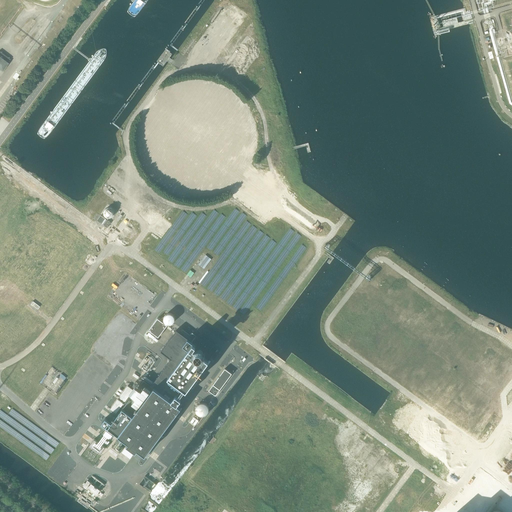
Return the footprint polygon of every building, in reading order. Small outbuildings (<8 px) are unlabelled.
[(509,43),(507,36),(496,39),(498,45),(509,43)] [(0,69),(2,71),(9,60),(0,52),(0,69)] [(194,131),(189,138),(194,142),(197,145),(203,138),(194,131)] [(218,149),(214,155),(221,160),(223,157),(225,154),(218,149)] [(238,192),(235,195),(243,201),(245,198),(238,192)] [(108,208),(107,208),(106,208),(105,209),(105,210),(104,210),(104,211),(104,212),(104,213),(104,214),(104,215),(105,216),(105,217),(106,217),(107,217),(107,218),(108,218),(109,218),(110,218),(111,217),(112,217),(112,216),(113,216),(113,215),(114,214),(114,213),(114,212),(114,211),(113,210),(112,209),(111,208),(110,208),(109,208),(108,208)] [(105,218),(100,215),(97,220),(101,224),(105,218)] [(150,222),(164,232),(169,225),(156,215),(150,222)] [(223,253),(201,282),(233,306),(230,300),(235,298),(230,295),(233,291),(229,293),(228,290),(234,287),(237,286),(236,277),(241,274),(242,278),(243,273),(226,239),(229,235),(199,226),(190,231),(189,229),(173,225),(166,234),(193,254),(207,236),(225,249),(226,249),(227,251),(230,252),(223,253)] [(209,258),(206,255),(198,264),(202,267),(209,258)] [(164,316),(163,319),(164,321),(165,322),(167,324),(169,324),(171,324),(173,322),(174,321),(175,318),(174,316),(173,315),(171,313),(169,313),(167,313),(165,315),(164,316)] [(167,325),(157,318),(149,330),(158,337),(167,325)] [(192,389),(198,381),(194,378),(197,376),(218,347),(200,333),(193,342),(178,331),(176,330),(160,351),(171,359),(151,385),(144,379),(112,422),(106,417),(102,423),(110,429),(128,442),(126,444),(136,451),(137,449),(141,452),(147,456),(176,417),(174,415),(181,407),(177,404),(181,398),(179,396),(185,388),(186,389),(189,386),(192,389)] [(158,340),(149,333),(147,334),(157,342),(158,340)] [(423,346),(420,349),(432,359),(434,356),(423,346)] [(424,360),(426,356),(415,348),(412,351),(424,360)] [(416,369),(419,366),(407,354),(404,357),(416,369)] [(420,366),(423,363),(415,354),(411,357),(420,366)] [(450,374),(453,370),(440,359),(426,375),(439,386),(443,382),(447,386),(450,382),(448,380),(452,376),(450,374)] [(225,368),(208,390),(212,393),(215,395),(232,373),(228,371),(225,368)] [(133,390),(127,385),(119,397),(125,401),(133,390)] [(123,403),(118,399),(110,409),(116,413),(123,403)] [(206,414),(207,413),(208,410),(209,408),(208,405),(206,404),(204,403),(201,403),(199,403),(197,405),(196,408),(196,410),(197,412),(198,414),(201,415),(203,415),(206,414)] [(113,434),(106,429),(103,433),(110,438),(113,434)] [(135,452),(126,446),(122,452),(130,458),(135,452)] [(145,476),(139,484),(150,492),(153,488),(156,484),(145,476)] [(91,483),(88,487),(97,494),(100,490),(91,483)]
